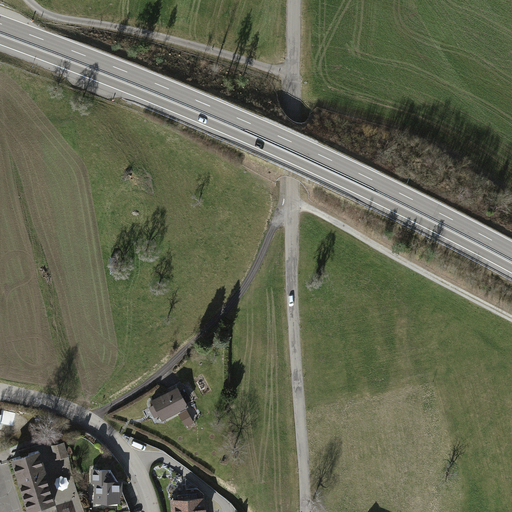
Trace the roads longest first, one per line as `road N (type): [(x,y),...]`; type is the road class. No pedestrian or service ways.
road 1 (trunk): [(0,40),(264,147),(511,269)]
road 2 (trunk): [(511,250),(265,129),(0,23)]
road 3 (residential): [(305,511),(289,296),(295,0)]
road 4 (track): [(29,0),(47,17),(295,73)]
road 5 (track): [(291,200),(511,317)]
road 6 (residential): [(0,389),(90,419),(135,462)]
